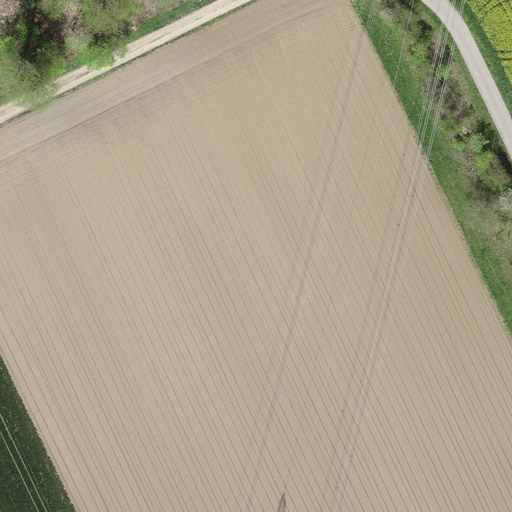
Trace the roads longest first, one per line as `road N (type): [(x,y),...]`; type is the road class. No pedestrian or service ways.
road 1 (track): [(0,106),(228,0)]
road 2 (track): [(511,140),(432,0)]
